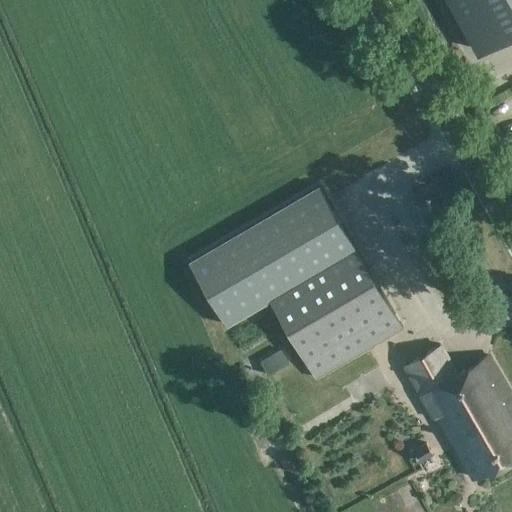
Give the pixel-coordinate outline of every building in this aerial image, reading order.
[(511,0),(447,0),(475,49),(511,28),(511,0)] [(471,70),(481,92),(497,84),(487,62),(471,70)] [(226,324),(270,298),(316,378),(404,326),(357,247),(356,248),(318,184),(188,261),(226,324)] [(441,344),(404,366),(434,418),(438,416),(473,477),(511,454),(511,397),(487,354),(457,371),(441,344)] [(288,361),(281,348),(259,360),(266,374),(288,361)] [(425,442),(411,450),(418,461),(432,454),(425,442)]
